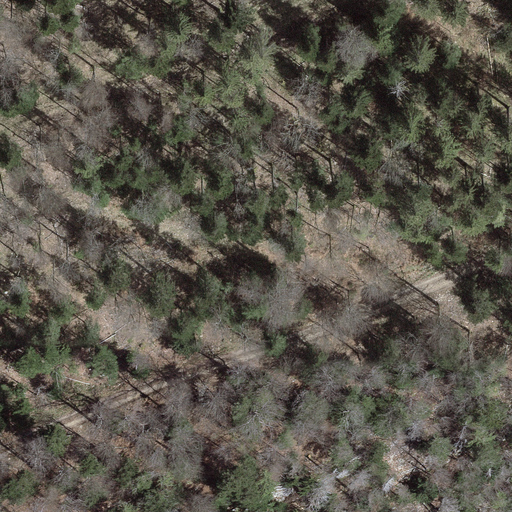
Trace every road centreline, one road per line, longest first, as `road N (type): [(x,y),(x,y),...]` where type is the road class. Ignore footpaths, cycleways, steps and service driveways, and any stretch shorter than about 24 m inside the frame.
road 1 (track): [(0,444),(511,246)]
road 2 (track): [(0,179),(311,256),(396,290)]
road 3 (track): [(0,127),(223,22),(295,0)]
